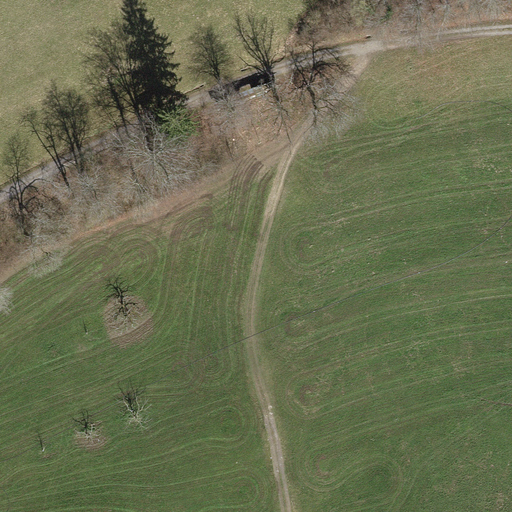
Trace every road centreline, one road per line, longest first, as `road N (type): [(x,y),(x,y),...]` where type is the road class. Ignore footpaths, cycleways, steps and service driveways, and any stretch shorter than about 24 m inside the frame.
road 1 (track): [(371,46),(292,150),(246,302),(287,511)]
road 2 (track): [(371,46),(277,69),(0,192)]
road 3 (track): [(511,30),(371,46)]
